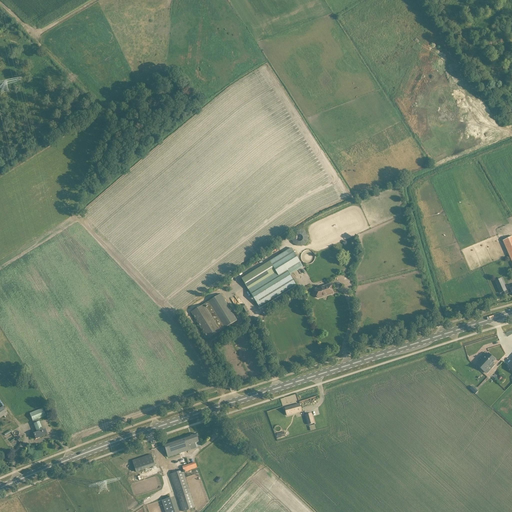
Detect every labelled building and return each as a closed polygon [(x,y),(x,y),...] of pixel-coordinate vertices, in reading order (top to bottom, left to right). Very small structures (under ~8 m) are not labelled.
[(307,242),(303,230),(289,235),(294,247),(307,242)] [(511,236),(503,241),(511,262),(511,236)] [(296,284),(290,275),(303,267),(292,248),(283,254),(242,279),(243,281),(249,290),(259,307),(296,284)] [(500,293),(504,292),(505,293),(505,295),(506,295),(511,292),(511,287),(510,289),(507,290),(505,286),(503,282),(496,285),(499,292),(500,293)] [(333,293),(330,284),(315,289),(316,291),(316,294),(318,296),(318,298),(333,293)] [(221,294),(208,302),(203,305),(191,312),(208,339),(237,321),(231,310),(222,295),(221,294)] [(492,363),(495,360),(489,353),(477,366),(484,372),(489,366),(492,369),(495,365),(492,363)] [(302,412),(301,409),(300,404),(285,408),(286,413),(287,415),(302,412)] [(43,408),(30,414),(37,432),(34,434),(36,439),(47,434),(45,429),(43,430),(38,419),(46,416),(43,408)] [(312,414),(305,415),(308,425),(314,424),(312,414)] [(163,444),(165,449),(167,457),(190,450),(189,445),(195,443),(198,442),(197,438),(196,434),(163,444)] [(132,461),(134,466),(136,472),(155,466),(151,454),(132,461)] [(183,511),(187,510),(190,509),(195,508),(183,472),(184,472),(197,468),(196,465),(195,462),(182,467),(183,470),(182,470),(170,474),(182,511),(183,511)] [(178,511),(174,497),(161,501),(164,511),(178,511)]
